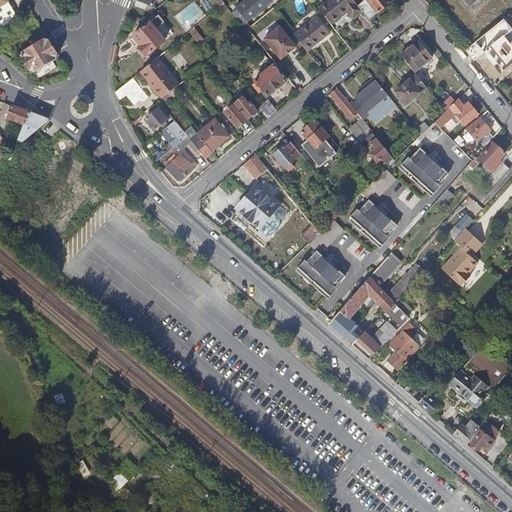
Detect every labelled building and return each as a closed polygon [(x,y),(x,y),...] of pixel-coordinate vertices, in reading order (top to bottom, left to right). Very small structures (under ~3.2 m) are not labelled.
[(0,0),(0,31),(20,19),(8,0),(0,0)] [(248,0),(236,9),(250,26),(278,3),(275,0),(248,0)] [(360,7),(353,0),(331,0),(319,10),(332,26),(347,14),(352,20),(363,11),(360,7)] [(368,0),(360,7),(363,11),(370,21),(392,3),(389,0),(368,0)] [(143,47),(142,48),(148,57),(149,57),(167,42),(158,30),(167,23),(161,16),(135,37),(143,47)] [(318,18),(295,36),(308,51),(324,38),(325,39),(331,34),(318,18)] [(511,63),(511,28),(504,18),(465,49),(474,61),(485,52),(501,72),(511,63)] [(265,40),(282,60),(297,48),(281,27),(265,40)] [(196,28),(193,32),(205,47),(209,44),(196,28)] [(60,55),(51,40),(45,39),(45,35),(40,39),(41,41),(24,52),(21,51),(20,57),(24,58),(32,70),(37,72),(40,70),(43,76),(58,67),(55,61),(58,59),(59,56),(60,55)] [(402,57),(416,74),(433,60),(417,41),(407,49),(409,51),(402,57)] [(146,59),(148,57),(142,48),(139,50),(146,59)] [(162,97),(178,83),(159,59),(142,73),(162,97)] [(277,68),(276,67),(256,82),(258,84),(255,86),(261,93),(263,92),(269,98),(288,82),(277,68)] [(408,106),(428,89),(417,76),(397,93),(408,106)] [(363,88),(366,91),(377,82),(374,79),(363,88)] [(239,90),(243,86),(238,80),(234,83),(239,90)] [(358,101),(352,106),(362,119),(364,121),(371,115),(368,113),(374,108),(388,97),(388,96),(377,82),(366,91),(356,99),(358,101)] [(168,97),(181,86),(178,83),(162,97),(164,99),(168,97)] [(360,121),(362,119),(352,106),(338,90),(331,95),(351,119),(355,116),(360,121)] [(161,103),(164,107),(171,101),(168,97),(164,99),(161,103)] [(388,97),(374,108),(379,114),(393,103),(388,97)] [(242,100),(236,106),(248,121),(251,124),(255,130),(261,125),(254,116),(259,112),(250,101),(246,104),(242,100)] [(449,100),(442,106),(447,113),(454,105),(449,100)] [(269,119),(277,112),(269,101),(260,108),(269,119)] [(447,113),(443,117),(449,125),(455,120),(452,116),(455,114),(467,127),(479,116),(470,105),(465,109),(459,101),(454,105),(447,113)] [(161,103),(155,107),(158,111),(147,120),(156,131),(168,121),(165,117),(170,113),(164,107),(161,103)] [(49,120),(13,106),(8,119),(25,125),(19,141),(24,143),(37,132),(49,120)] [(239,128),(248,121),(236,106),(227,113),(239,128)] [(360,121),(351,129),(353,132),(365,122),(364,121),(362,119),(360,121)] [(201,138),(212,152),(230,137),(215,120),(198,134),(201,138)] [(302,132),(305,136),(309,142),(313,138),(317,143),(327,135),(316,121),(302,132)] [(177,122),(170,128),(178,137),(167,146),(172,152),(189,137),(177,122)] [(481,143),(487,148),(496,137),(491,132),(481,143)] [(313,147),(309,142),(305,136),(301,138),(310,150),(313,147)] [(197,137),(192,141),(206,158),(213,152),(212,152),(201,138),(199,140),(197,137)] [(313,138),(309,142),(313,147),(317,143),(313,138)] [(381,157),(388,164),(390,162),(393,165),(397,161),(378,139),(371,145),(377,151),(374,153),(379,159),(381,157)] [(302,156),(292,143),(286,148),(285,148),(275,156),(289,173),(296,167),(293,164),(302,156)] [(494,145),(479,161),(494,174),(503,163),(500,161),(505,154),(494,145)] [(423,148),(406,166),(434,192),(451,174),(435,159),(435,158),(423,148)] [(195,161),(186,152),(168,168),(180,180),(183,180),(197,168),(193,164),(195,161)] [(269,170),(257,156),(248,163),(260,177),(269,170)] [(473,164),(470,166),(474,170),(478,166),(476,164),(479,161),(477,159),(475,161),(472,163),(473,164)] [(371,186),(364,193),(369,198),(377,191),(382,196),(399,180),(389,169),(381,176),(371,186)] [(448,191),(437,204),(442,208),(453,196),(448,191)] [(266,208),(250,194),(239,206),(242,209),(240,211),(246,218),(245,219),(249,224),(253,223),(266,208)] [(354,218),(383,244),(400,226),(383,211),(384,210),(371,199),(354,218)] [(328,218),(333,223),(336,220),(346,210),(342,205),(328,218)] [(467,216),(458,227),(463,232),(473,221),(467,216)] [(315,240),(312,243),(318,249),(325,242),(330,247),(347,230),(336,220),(333,223),(327,228),(322,234),(315,240)] [(309,235),(315,240),(322,234),(317,228),(309,235)] [(462,233),(457,228),(450,234),(456,240),(462,233)] [(467,229),(456,241),(463,248),(444,270),(460,285),(461,284),(464,286),(472,277),(470,274),(480,263),(474,257),(471,255),(482,242),(467,229)] [(471,255),(474,257),(485,245),(482,242),(471,255)] [(302,269),(331,296),(348,278),(319,250),(302,269)] [(408,317),(397,306),(389,298),(384,292),(380,289),(403,263),(393,255),(331,325),(370,360),(378,351),(397,332),(394,330),(387,324),(372,339),(371,338),(365,332),(360,337),(355,333),(359,327),(348,317),(369,294),(400,324),(402,326),(410,319),(408,317)] [(424,276),(427,273),(421,267),(418,270),(424,276)] [(424,276),(418,270),(389,298),(397,306),(404,299),(424,276)] [(415,310),(404,299),(397,306),(408,317),(415,310)] [(394,330),(397,332),(402,326),(400,324),(394,330)] [(417,332),(410,325),(390,345),(396,351),(388,360),(398,370),(420,347),(411,339),(417,332)] [(368,329),(365,332),(371,338),(374,335),(368,329)] [(385,357),(378,351),(370,360),(377,366),(385,357)] [(481,351),(467,368),(480,378),(478,380),(488,389),(484,394),(487,396),(510,369),(498,359),(495,361),(481,351)] [(498,359),(510,369),(511,365),(511,364),(503,357),(498,359)] [(480,378),(467,368),(464,372),(465,372),(453,386),(463,394),(469,399),(478,406),(487,396),(484,394),(488,389),(478,380),(480,378)] [(427,396),(433,388),(424,380),(417,388),(412,384),(406,391),(420,404),(427,396)] [(496,393),(502,398),(509,389),(503,384),(496,393)] [(437,405),(427,396),(420,404),(431,413),(437,405)] [(463,427),(456,435),(467,445),(480,428),(473,422),(466,430),(463,427)] [(483,447),(487,450),(494,440),(493,439),(498,432),(491,426),(486,434),(481,430),(471,444),(480,451),(481,450),(483,447)] [(112,480),(121,488),(128,481),(119,473),(112,480)]
